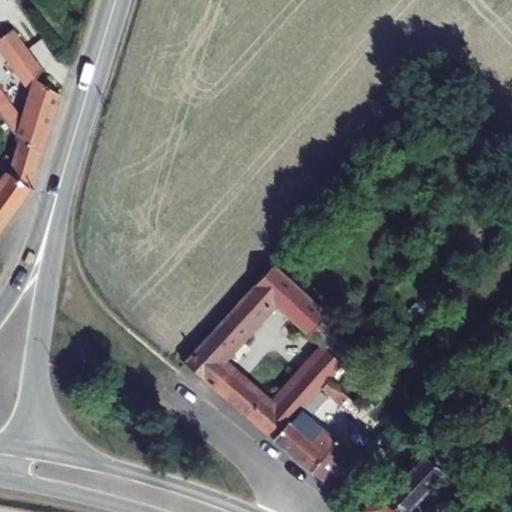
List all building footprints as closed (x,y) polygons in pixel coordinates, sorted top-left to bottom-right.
[(50,65),(20,26),(2,39),(35,85),(27,114),(11,93),(15,88),(0,67),(0,96),(2,99),(27,134),(27,137),(49,148),(67,91),(43,74),(50,65)] [(49,148),(27,137),(16,169),(0,192),(0,234),(2,236),(38,184),(49,148)] [(311,400),(332,379),(307,354),(263,398),(232,367),(286,311),(311,336),(326,322),(334,314),(282,263),(182,364),(272,441),(294,419),(311,400)] [(311,336),(343,366),(343,365),(356,353),(326,322),(311,336)] [(311,400),(333,420),(353,400),(332,379),(311,400)] [(311,436),(294,419),(272,441),(333,493),(362,463),(322,424),(311,436)] [(365,511),(424,511),(468,469),(448,451),(404,495),(393,485),(365,511)]
